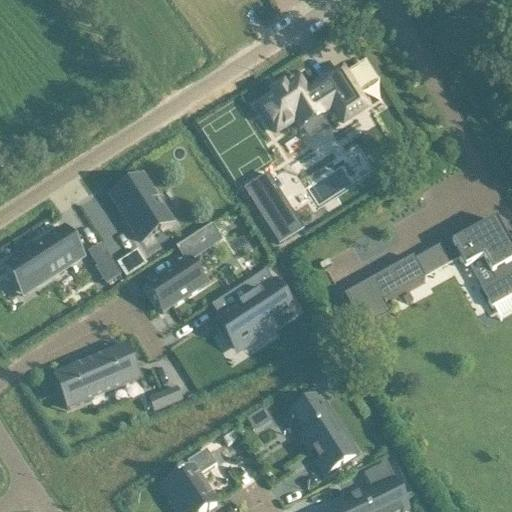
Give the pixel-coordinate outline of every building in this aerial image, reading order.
[(272,99),(259,107),(276,134),(295,122),(300,130),(321,117),(320,115),(332,108),(343,125),(367,109),(342,69),(317,85),(318,86),(306,94),(299,82),(284,91),(282,87),(270,95),(272,99)] [(267,177),(244,192),(279,246),(302,231),(267,177)] [(142,181),(113,199),(141,243),(170,224),(142,181)] [(462,240),(451,246),(457,256),(457,257),(461,264),(465,271),(482,261),(494,282),(480,289),(491,309),(511,297),(511,252),(495,222),(462,240)] [(210,228),(183,245),(191,258),(192,260),(193,259),(219,243),(210,228)] [(21,258),(4,269),(5,270),(20,293),(34,283),(37,288),(82,259),(64,231),(64,230),(28,253),(29,254),(30,254),(31,256),(23,261),(22,259),(21,258)] [(100,246),(88,254),(97,268),(108,261),(109,260),(100,246)] [(137,252),(117,265),(126,279),(146,266),(137,252)] [(412,260),(344,298),(362,332),(389,317),(383,305),(424,281),(422,277),(421,276),(412,260)] [(188,263),(146,290),(152,299),(151,299),(151,300),(152,300),(156,305),(155,306),(156,307),(157,307),(162,315),(205,288),(188,263)] [(248,301),(215,322),(223,334),(237,356),(261,341),(257,334),(272,325),(276,331),(295,319),(291,313),(265,272),(240,289),(247,300),(248,301)] [(123,350),(55,379),(68,410),(136,382),(123,350)] [(167,394),(155,399),(157,404),(160,411),(172,406),(169,398),(167,394)] [(319,399),(291,416),(304,437),(300,440),(310,456),(312,454),(324,473),(325,475),(356,456),(319,399)] [(232,434),(223,440),(227,447),(237,441),(233,434),(232,434)] [(187,464),(191,471),(181,477),(180,476),(174,479),(176,481),(172,483),(172,484),(167,487),(178,504),(178,505),(182,511),(207,511),(216,506),(198,479),(216,468),(206,452),(187,464)] [(404,511),(392,486),(395,485),(386,466),(364,476),(372,493),(366,496),(358,499),(357,497),(356,498),(349,501),(350,503),(338,509),(333,511),(404,511)]
